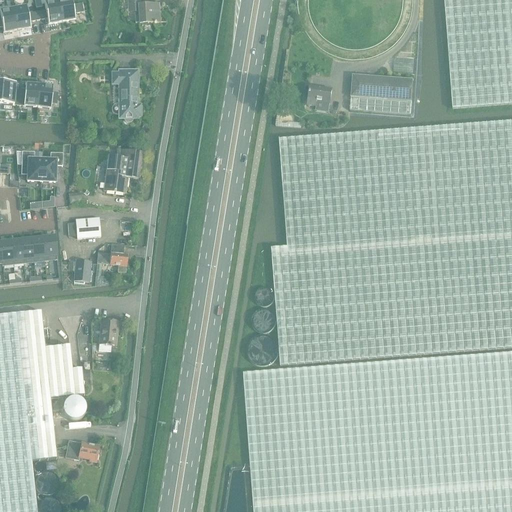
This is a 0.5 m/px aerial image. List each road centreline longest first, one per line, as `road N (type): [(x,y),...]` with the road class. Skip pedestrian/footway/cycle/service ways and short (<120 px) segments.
road 1 (primary): [(183,511),(267,0)]
road 2 (primary): [(247,0),(165,511)]
road 3 (unclassified): [(112,511),(192,0)]
